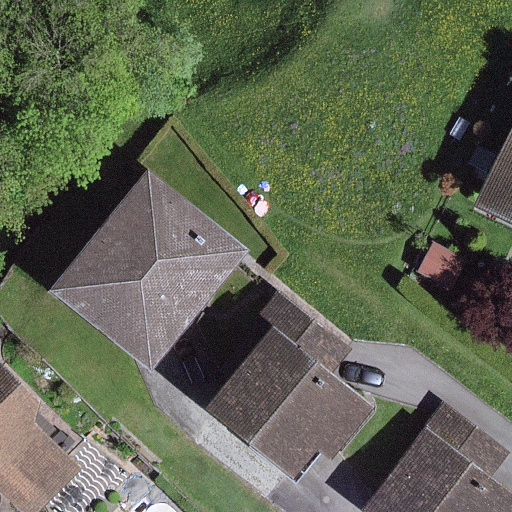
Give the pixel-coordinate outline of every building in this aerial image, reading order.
[(511,144),(478,211),(511,227),(511,144)] [(255,252),(157,176),(64,295),(162,371),(255,252)] [(471,257),(441,243),(425,278),(455,292),(471,257)] [(387,405),(334,363),(350,343),(283,290),(252,329),(268,342),(217,407),(299,472),(320,446),(342,463),(387,405)] [(48,396),(0,349),(0,485),(4,482),(34,511),(49,511),(88,472),(40,425),(48,396)] [(511,511),(511,491),(499,481),(511,464),(511,448),(450,401),(367,507),(373,511),(511,511)]
